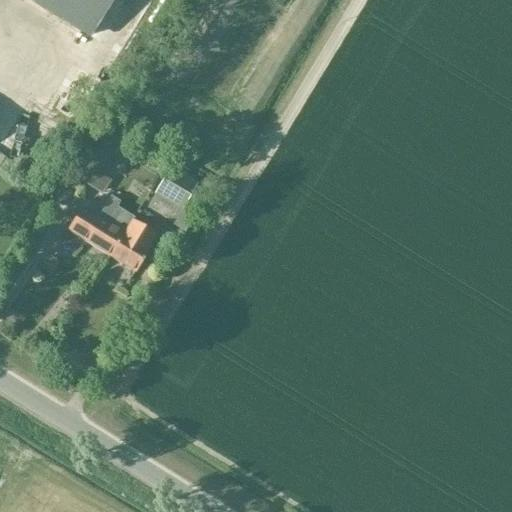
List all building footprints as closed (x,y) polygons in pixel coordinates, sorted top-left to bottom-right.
[(32,0),(91,36),(113,0),(32,0)] [(101,146),(88,167),(98,173),(111,152),(101,146)] [(153,197),(180,212),(196,186),(168,170),(153,197)] [(109,259),(133,220),(116,210),(119,205),(110,199),(102,211),(105,213),(99,223),(81,212),(67,234),(90,247),(109,259)] [(131,224),(133,220),(109,259),(135,275),(148,253),(147,252),(155,239),(131,224)]
